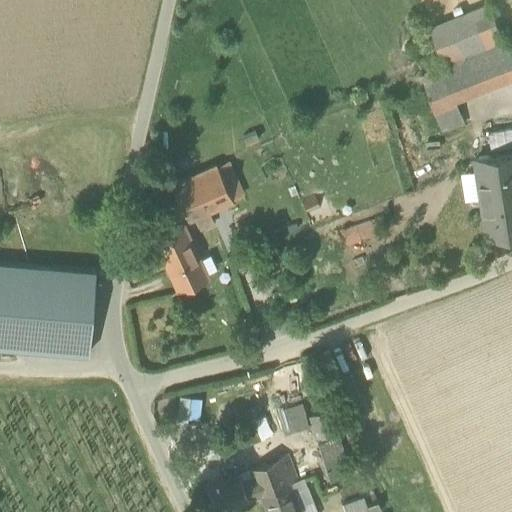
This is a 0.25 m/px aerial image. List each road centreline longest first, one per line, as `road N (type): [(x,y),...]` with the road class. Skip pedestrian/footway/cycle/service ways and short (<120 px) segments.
road 1 (unclassified): [(511,260),(265,356),(131,389)]
road 2 (unclassified): [(169,0),(123,203),(113,311),(120,368)]
road 3 (track): [(131,389),(190,511)]
road 4 (unclassified): [(120,368),(0,368)]
